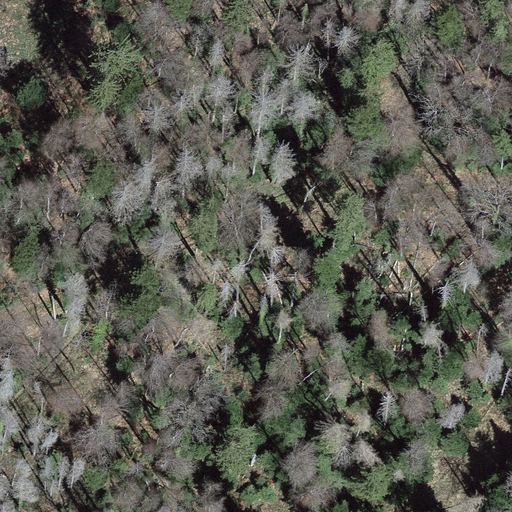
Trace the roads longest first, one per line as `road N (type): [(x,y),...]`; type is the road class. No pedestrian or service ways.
road 1 (track): [(511,187),(308,189),(0,322)]
road 2 (track): [(467,188),(433,161),(403,88),(415,59),(478,0)]
road 3 (track): [(123,267),(0,417)]
road 4 (track): [(511,439),(405,511)]
